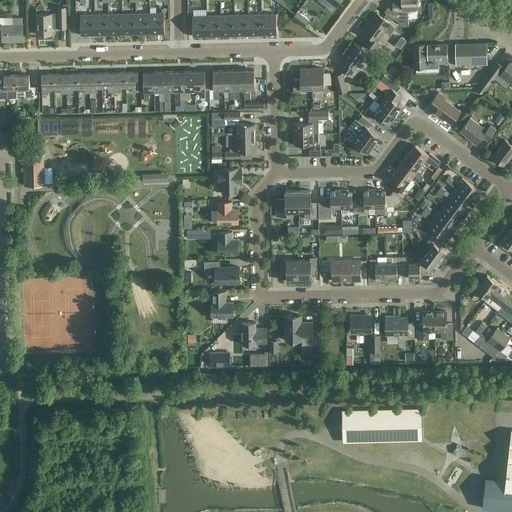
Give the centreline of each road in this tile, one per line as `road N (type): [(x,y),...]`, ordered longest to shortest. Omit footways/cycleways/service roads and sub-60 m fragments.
road 1 (residential): [(275,174),(258,194),(260,295),(442,292),(473,250)]
road 2 (residential): [(511,194),(414,118),(373,171),(275,174)]
road 3 (residential): [(0,58),(273,52)]
road 4 (residential): [(275,174),(273,52)]
